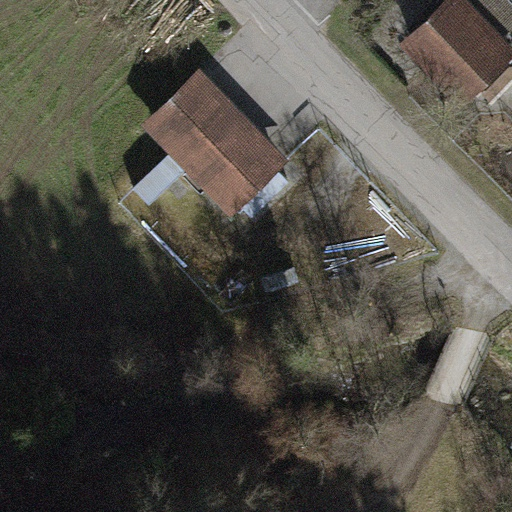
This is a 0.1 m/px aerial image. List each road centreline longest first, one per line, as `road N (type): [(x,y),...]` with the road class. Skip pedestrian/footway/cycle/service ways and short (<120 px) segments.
road 1 (residential): [(253,0),(511,250)]
road 2 (track): [(511,267),(450,408),(386,511)]
